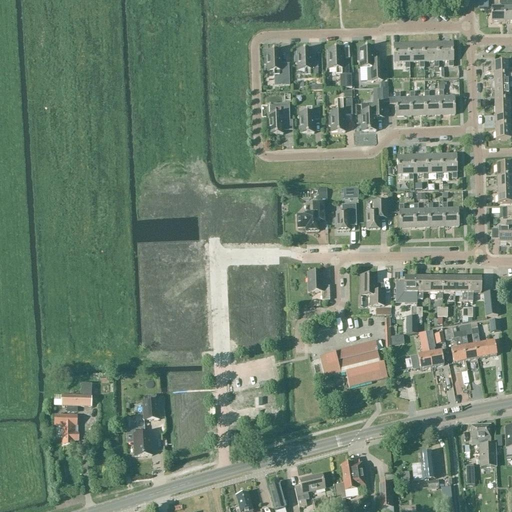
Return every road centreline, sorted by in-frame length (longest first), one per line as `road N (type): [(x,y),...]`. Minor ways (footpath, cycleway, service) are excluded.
road 1 (residential): [(475,132),(396,132),(369,154),(270,158),(258,145),(255,38),(468,27)]
road 2 (secondary): [(226,472),(511,403)]
road 3 (residential): [(226,472),(217,258),(289,253)]
road 4 (residential): [(480,256),(334,258)]
road 5 (secondary): [(96,511),(226,472)]
